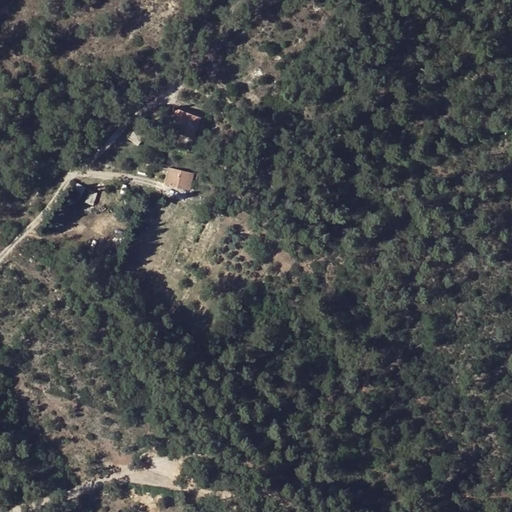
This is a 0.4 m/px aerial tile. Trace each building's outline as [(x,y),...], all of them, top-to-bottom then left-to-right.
[(166,133),(162,142),(186,151),(194,130),(170,121),(166,133)] [(147,137),(139,130),(123,149),(131,156),(147,137)] [(162,142),(166,133),(161,131),(158,140),(162,142)] [(161,197),(185,203),(190,186),(166,180),(161,197)] [(80,183),(74,193),(80,197),(87,187),(80,183)]
